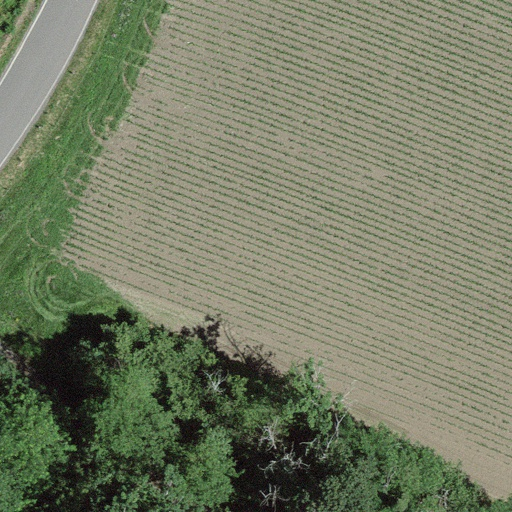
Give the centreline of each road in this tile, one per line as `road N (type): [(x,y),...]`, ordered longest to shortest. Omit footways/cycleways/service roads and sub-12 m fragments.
road 1 (track): [(315,511),(0,343)]
road 2 (unclassified): [(73,0),(40,72),(0,130)]
